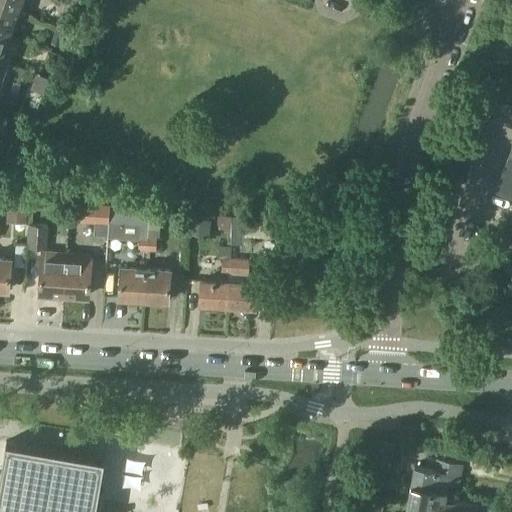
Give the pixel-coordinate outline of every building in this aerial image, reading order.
[(0,0),(0,4),(19,11),(18,13),(26,16),(27,12),(19,9),(22,0),(0,0)] [(65,2),(57,25),(68,29),(76,6),(65,2)] [(19,11),(0,4),(0,31),(10,35),(18,13),(19,11)] [(56,27),(51,42),(60,45),(65,30),(56,27)] [(10,35),(0,31),(0,57),(2,58),(3,55),(10,35)] [(50,61),(55,63),(58,54),(49,51),(48,56),(50,61)] [(2,58),(0,57),(0,84),(1,85),(11,58),(3,55),(2,58)] [(495,101),(472,93),(467,105),(490,113),(495,101)] [(490,113),(467,105),(463,115),(486,124),(490,113)] [(459,126),(482,135),(486,124),(463,115),(459,126)] [(455,138),(478,146),(482,135),(459,126),(455,138)] [(451,149),(474,157),(478,146),(455,138),(451,149)] [(474,157),(451,149),(447,160),(470,169),(474,157)] [(443,172),(466,180),(470,169),(447,160),(443,172)] [(511,171),(504,168),(500,180),(511,183),(511,171)] [(495,191),(511,197),(511,183),(500,180),(495,191)] [(71,207),(70,221),(95,222),(110,223),(110,220),(111,209),(111,204),(71,202),(71,207)] [(108,236),(139,238),(139,237),(148,237),(148,236),(148,235),(149,208),(113,206),(113,209),(111,209),(110,220),(110,223),(108,236)] [(210,235),(211,217),(190,215),(189,234),(210,235)] [(46,250),(48,226),(29,225),(28,248),(46,250)] [(148,250),(156,250),(157,235),(148,235),(148,236),(148,237),(148,250)] [(138,249),(148,250),(148,237),(139,237),(139,238),(138,249)] [(28,243),(17,243),(16,265),(26,265),(28,243)] [(219,243),(218,258),(230,258),(231,244),(219,243)] [(44,253),(41,293),(46,293),(48,297),(54,297),(57,294),(65,294),(68,255),(44,253)] [(90,296),(92,266),(93,256),(68,255),(65,294),(75,295),(77,299),(83,299),(86,296),(90,296)] [(224,259),(223,272),(231,273),(232,259),(224,259)] [(250,274),(251,260),(232,259),(231,273),(250,274)] [(0,260),(0,290),(11,291),(13,261),(0,260)] [(144,300),(146,270),(122,268),(120,298),(144,300)] [(146,270),(144,300),(170,301),(172,271),(146,270)] [(229,305),(230,283),(203,281),(202,303),(229,305)] [(230,283),(229,305),(257,307),(258,284),(230,283)] [(0,511),(95,511),(102,475),(92,473),(95,456),(17,442),(14,460),(4,458),(0,480),(0,511)] [(437,459),(435,469),(415,465),(411,484),(446,491),(448,482),(459,484),(463,463),(437,459)] [(455,499),(454,501),(445,500),(446,491),(411,484),(407,504),(433,508),(434,507),(458,511),(479,511),(481,504),(455,499)]
